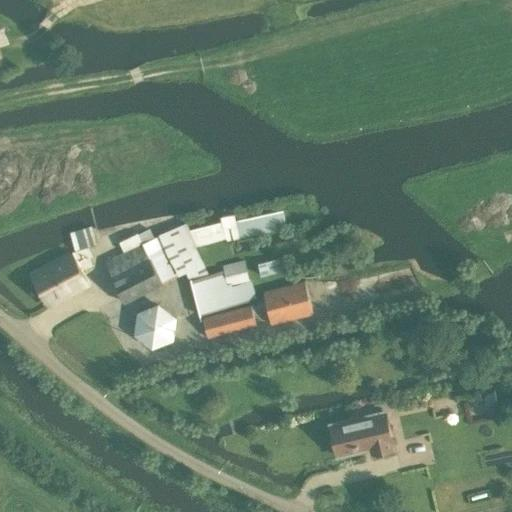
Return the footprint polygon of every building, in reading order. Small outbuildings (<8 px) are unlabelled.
[(162,285),(180,276),(187,273),(189,279),(192,278),(192,280),(201,313),(255,299),(250,281),(244,259),(224,265),(225,271),(210,275),(197,245),(226,239),(227,240),(287,227),(283,209),(236,219),(235,213),(220,216),(221,221),(190,229),(187,222),(158,235),(159,237),(143,245),(138,236),(120,245),(125,253),(106,263),(127,303),(162,285)] [(70,232),(73,241),(75,250),(97,244),(94,233),(92,226),(70,232)] [(34,276),(50,306),(89,285),(73,255),(34,276)] [(287,256),(259,262),(262,275),(290,268),(287,256)] [(315,315),(307,283),(265,293),(273,325),(315,315)] [(158,303),(137,312),(134,334),(152,348),(173,339),(176,317),(158,303)] [(257,326),(252,306),(204,319),(209,339),(257,326)] [(385,411),(331,424),(338,455),(363,449),(371,447),(372,453),(394,448),(385,411)]
